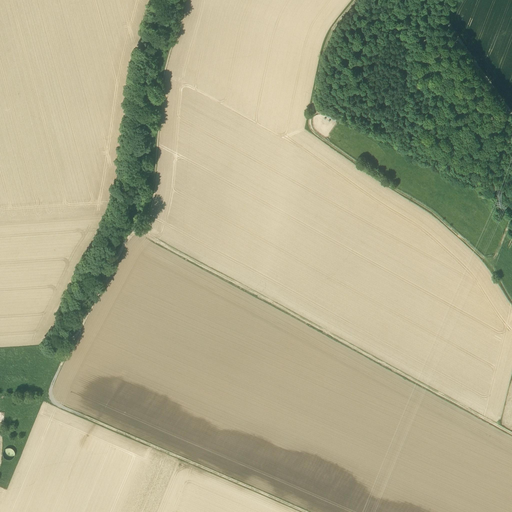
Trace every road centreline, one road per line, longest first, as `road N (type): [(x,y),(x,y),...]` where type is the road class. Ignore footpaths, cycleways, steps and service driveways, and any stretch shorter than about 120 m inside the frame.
road 1 (track): [(183,0),(163,72),(143,228),(125,238),(45,399),(308,511)]
road 2 (track): [(143,228),(511,435)]
road 3 (track): [(491,266),(431,211),(308,128),(323,43),(354,0)]
road 4 (track): [(511,115),(446,19),(457,0)]
